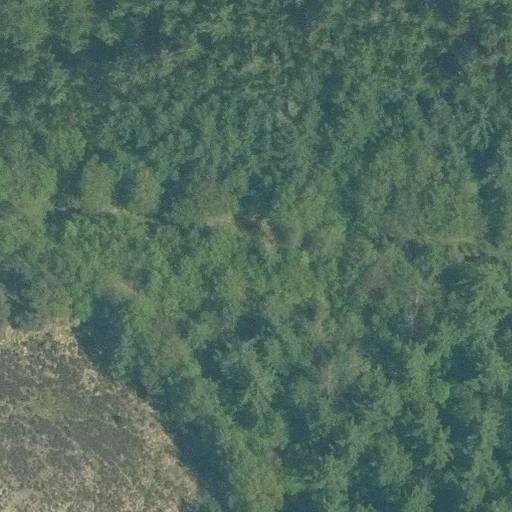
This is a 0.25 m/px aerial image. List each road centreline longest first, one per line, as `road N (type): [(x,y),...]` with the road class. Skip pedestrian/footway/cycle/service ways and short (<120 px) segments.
road 1 (track): [(511,261),(0,214)]
road 2 (track): [(68,233),(85,98),(109,0)]
